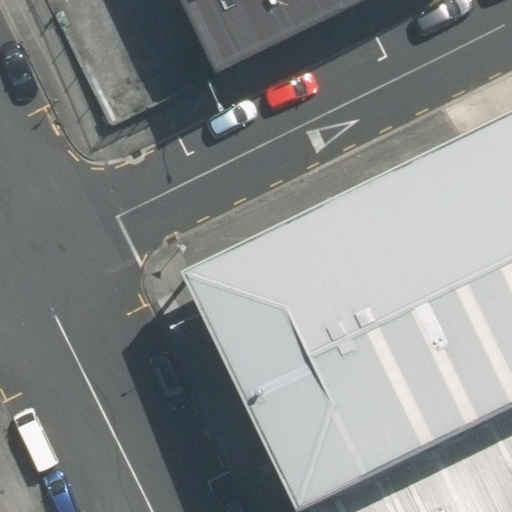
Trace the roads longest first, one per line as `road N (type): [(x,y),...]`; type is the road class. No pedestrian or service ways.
road 1 (residential): [(29,263),(511,29)]
road 2 (residential): [(153,511),(29,263)]
